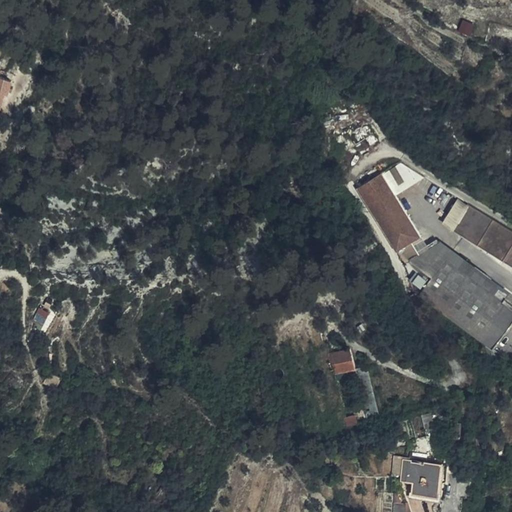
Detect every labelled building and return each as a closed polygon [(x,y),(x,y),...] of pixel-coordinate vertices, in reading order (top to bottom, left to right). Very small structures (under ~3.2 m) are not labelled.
[(11,83),(0,79),(0,103),(3,94),(7,95),(11,83)] [(402,211),(374,175),(365,181),(353,189),(392,252),(409,242),(419,236),(406,215),(402,211)] [(491,192),(495,179),(485,176),(481,188),(491,192)] [(511,232),(458,199),(443,225),(511,267),(511,232)] [(409,242),(392,252),(400,264),(402,265),(417,255),(409,242)] [(456,268),(442,259),(414,297),(488,350),(489,349),(511,318),(511,308),(500,300),(456,268)] [(463,259),(456,268),(500,300),(507,291),(463,259)] [(417,288),(423,280),(415,273),(408,282),(417,288)] [(33,321),(44,325),(50,312),(39,307),(33,321)] [(329,352),(333,374),(356,370),(352,348),(329,352)] [(49,386),(53,379),(45,374),(41,383),(49,386)] [(418,415),(423,434),(426,433),(433,431),(428,411),(418,415)] [(433,431),(426,433),(429,442),(437,440),(434,430),(433,431)] [(411,445),(411,450),(426,453),(429,450),(423,434),(413,437),(414,444),(411,445)] [(407,450),(406,459),(425,463),(426,453),(411,450),(407,450)] [(406,459),(399,458),(397,480),(403,481),(406,459)] [(422,501),(435,502),(438,464),(425,463),(406,459),(403,481),(410,481),(410,495),(423,497),(422,501)] [(155,501),(167,484),(159,479),(148,497),(155,501)] [(408,511),(407,504),(390,503),(390,511),(408,511)]
